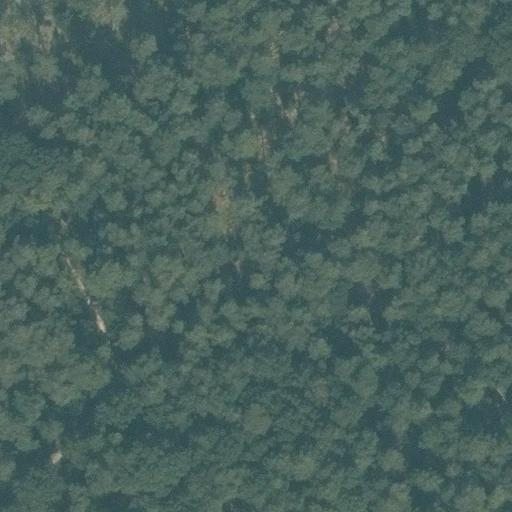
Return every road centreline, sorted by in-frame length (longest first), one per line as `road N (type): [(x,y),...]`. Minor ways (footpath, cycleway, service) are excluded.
road 1 (track): [(187,511),(120,405),(99,333),(0,118)]
road 2 (track): [(110,369),(0,484)]
